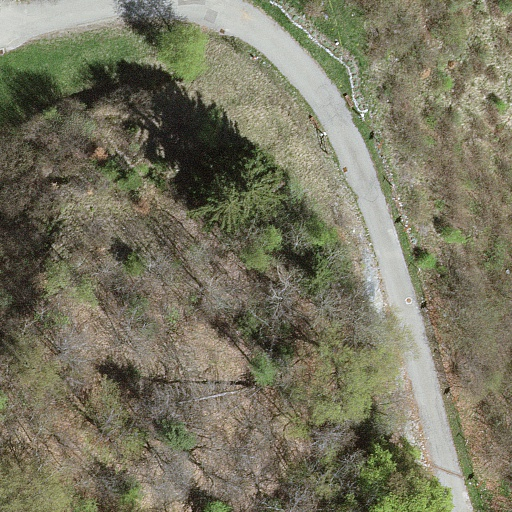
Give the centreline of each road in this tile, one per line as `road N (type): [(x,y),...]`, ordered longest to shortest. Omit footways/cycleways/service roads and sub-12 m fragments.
road 1 (track): [(165,0),(267,44),(328,131),(441,511)]
road 2 (track): [(0,20),(146,0)]
